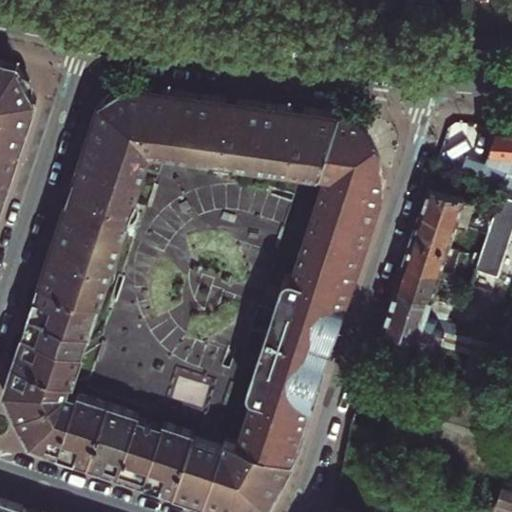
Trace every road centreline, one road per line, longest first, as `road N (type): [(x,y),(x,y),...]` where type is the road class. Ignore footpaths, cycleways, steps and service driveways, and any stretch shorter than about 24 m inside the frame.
road 1 (residential): [(435,77),(293,511)]
road 2 (tertiary): [(435,77),(82,29)]
road 3 (residential): [(0,294),(82,29)]
road 4 (residential): [(142,511),(0,464)]
